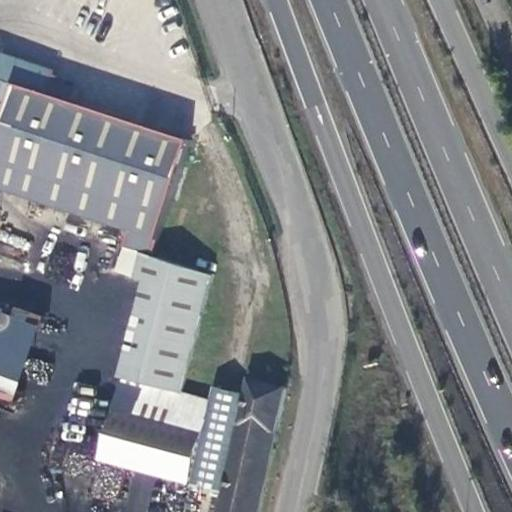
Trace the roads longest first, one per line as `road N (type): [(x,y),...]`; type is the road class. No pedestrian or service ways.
road 1 (trunk): [(278,0),(471,511)]
road 2 (unclassified): [(217,0),(309,246),(326,314),(328,375),(296,511)]
road 3 (trunk): [(329,0),(511,440)]
road 4 (trunk): [(511,311),(384,0)]
road 5 (unknown): [(32,511),(92,296)]
road 6 (trunk): [(511,150),(441,0)]
